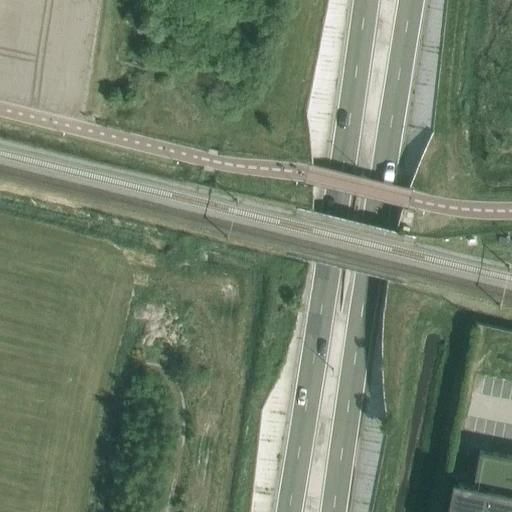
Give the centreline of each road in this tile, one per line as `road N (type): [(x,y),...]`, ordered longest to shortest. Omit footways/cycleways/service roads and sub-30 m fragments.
road 1 (primary): [(365,0),(286,511)]
road 2 (primary): [(334,511),(411,0)]
